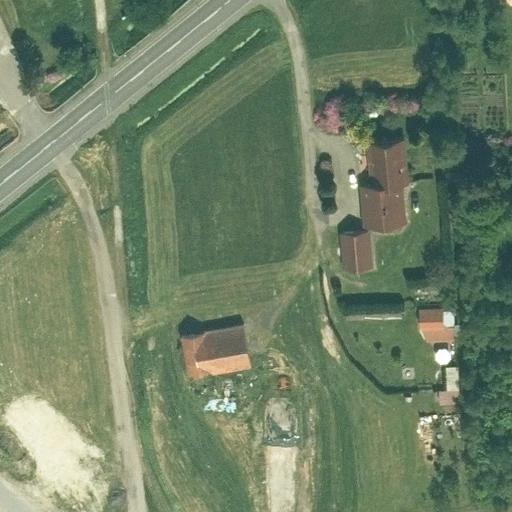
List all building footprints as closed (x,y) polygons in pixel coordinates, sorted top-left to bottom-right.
[(365,144),(368,184),(402,181),(407,181),(404,141),(365,144)] [(402,181),(368,184),(359,184),(362,231),(405,227),(402,181)] [(371,234),(340,235),(342,270),(372,269),(371,234)] [(399,314),(399,302),(357,302),(356,314),(399,314)] [(417,311),(417,331),(446,332),(446,329),(453,329),(453,312),(417,311)] [(181,337),(188,378),(251,366),(244,325),(181,337)] [(456,398),(454,364),(443,365),(445,389),(438,390),(439,399),(456,398)]
